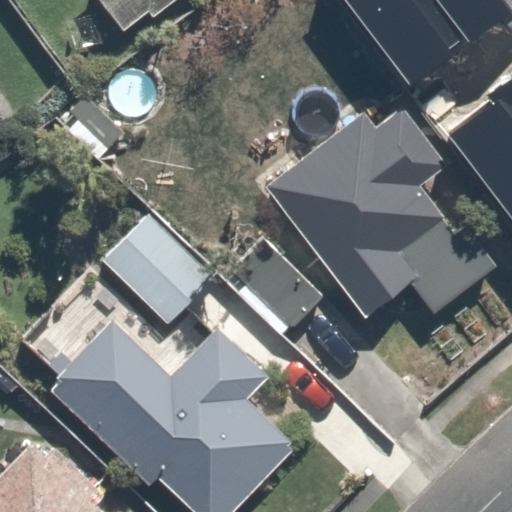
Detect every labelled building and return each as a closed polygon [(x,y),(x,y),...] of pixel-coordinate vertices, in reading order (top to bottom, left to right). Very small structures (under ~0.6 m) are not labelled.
[(96,0),(116,25),(148,0),(96,0)] [(511,0),(447,0),(404,32),(490,145),(511,128),(511,0)] [(281,320),(340,274),(365,306),(404,275),(431,309),(493,260),(364,96),(262,176),(293,216),(235,262),(281,320)] [(217,271),(142,195),(94,241),(165,312),(170,318),(217,271)] [(266,355),(207,301),(182,328),(164,312),(149,329),(82,269),(15,343),(201,511),(218,511),(293,430),(241,383),(266,355)] [(131,511),(41,416),(0,455),(0,511),(131,511)]
